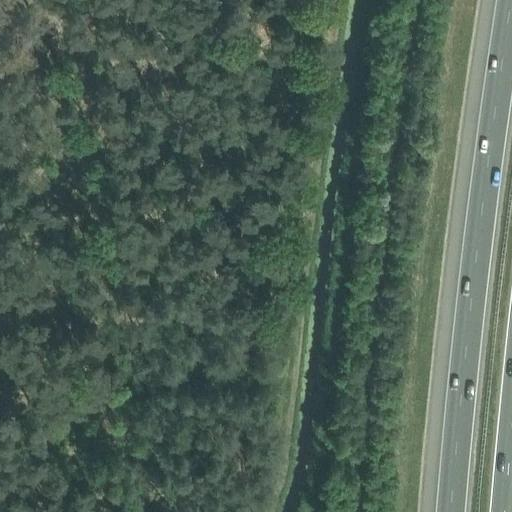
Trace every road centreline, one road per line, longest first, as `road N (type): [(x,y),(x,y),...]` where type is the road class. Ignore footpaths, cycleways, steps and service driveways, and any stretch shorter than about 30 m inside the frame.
road 1 (track): [(264,511),(347,0)]
road 2 (motorway): [(511,0),(449,511)]
